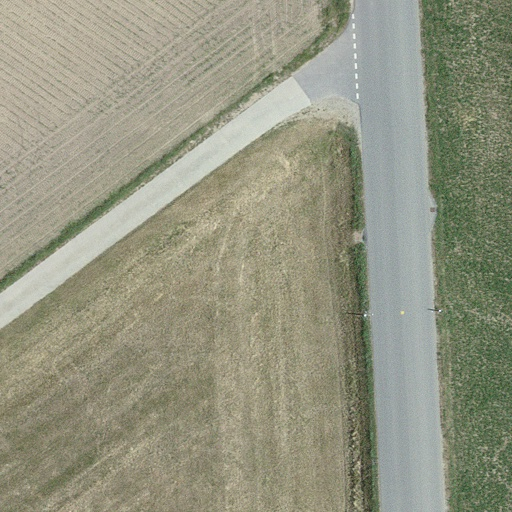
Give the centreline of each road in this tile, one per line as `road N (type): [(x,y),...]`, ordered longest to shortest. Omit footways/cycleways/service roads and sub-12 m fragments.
road 1 (unclassified): [(0,322),(392,27)]
road 2 (tertiary): [(392,27),(418,511)]
